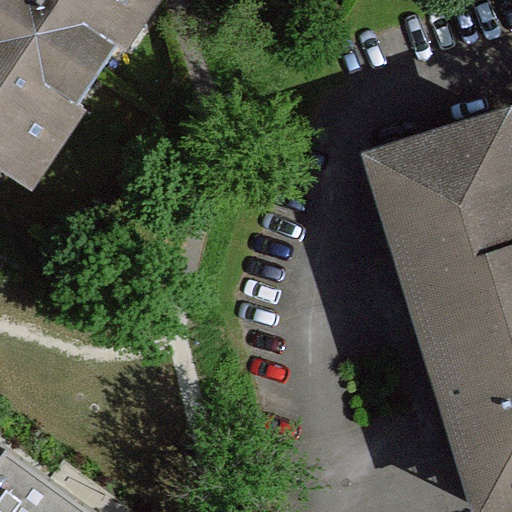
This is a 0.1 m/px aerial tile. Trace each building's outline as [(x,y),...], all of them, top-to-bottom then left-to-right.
[(0,0),(0,170),(24,187),(152,0),(0,0)] [(495,383),(453,394),(446,398),(463,456),(478,451),(497,506),(511,501),(511,160),(499,119),(372,158),(400,251),(406,251),(415,278),(419,276),(427,301),(443,297),(457,333),(479,328),(495,383)] [(444,369),(453,394),(495,383),(479,328),(457,333),(443,297),(427,301),(448,366),(444,369)] [(92,511),(0,445),(0,511),(92,511)] [(481,511),(497,506),(478,451),(463,456),(481,511)]
